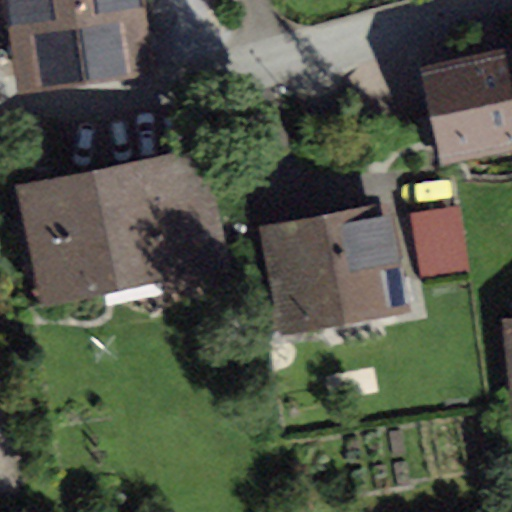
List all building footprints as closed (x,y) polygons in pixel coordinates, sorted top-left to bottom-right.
[(150,0),(0,0),(0,13),(13,100),(162,77),(150,0)] [(497,63),(439,77),(455,143),(511,129),(511,58),(497,62),(497,63)] [(211,153),(24,194),(50,314),(237,273),(211,153)] [(470,270),(460,205),(410,213),(421,278),(470,270)] [(400,258),(392,217),(271,239),(277,268),(256,272),(267,331),(315,322),(313,312),(381,299),(383,310),(402,306),(393,259),(400,258)] [(216,301),(164,312),(185,410),(237,400),(216,301)] [(511,318),(503,319),(511,408),(511,318)]
